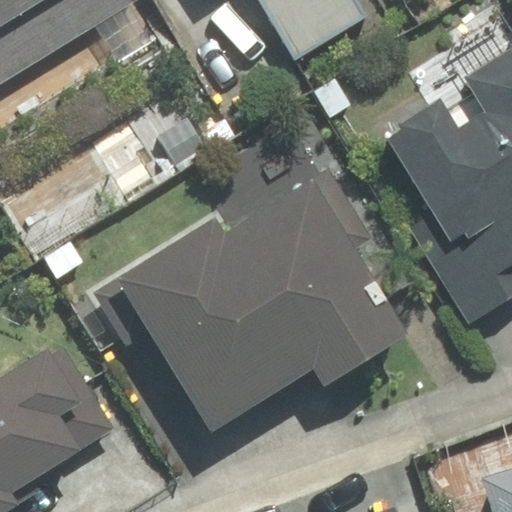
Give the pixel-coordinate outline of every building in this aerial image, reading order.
[(135,0),(0,0),(0,88),(139,7),(135,0)] [(272,0),(306,58),(375,18),(364,0),(272,0)] [(475,112),(455,79),(389,120),(442,205),(412,223),(461,301),(474,322),(511,298),(511,43),(479,64),(499,97),(475,112)] [(229,422),(322,366),(329,378),(424,320),(416,308),(328,164),(237,220),(229,208),(134,266),(101,287),(134,341),(167,321),(229,422)] [(0,511),(14,511),(12,507),(35,493),(27,480),(99,435),(78,401),(98,388),(65,335),(6,371),(0,361),(0,511)] [(511,511),(511,461),(496,466),(509,507),(493,511),(511,511)] [(306,511),(410,511),(405,497),(361,511),(324,511),(323,507),(306,511)]
